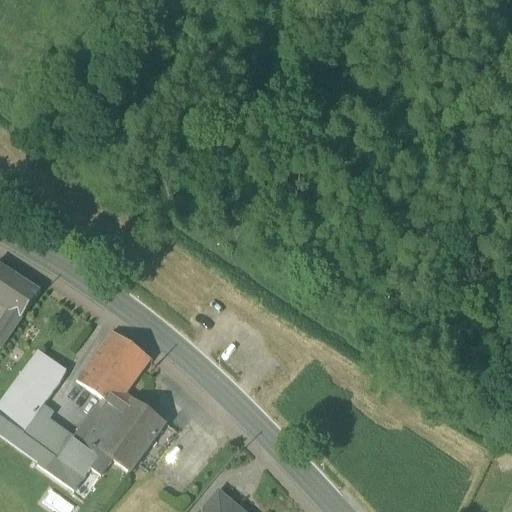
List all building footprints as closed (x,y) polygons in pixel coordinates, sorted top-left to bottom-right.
[(0,267),(0,304),(9,311),(19,318),(36,293),(0,267)] [(0,344),(19,318),(9,311),(0,322),(0,344)] [(103,401),(121,414),(131,400),(125,395),(150,361),(112,334),(76,382),(103,401)] [(0,405),(0,419),(22,436),(38,414),(37,414),(43,406),(60,383),(65,372),(39,353),(0,405)] [(58,462),(84,480),(91,470),(101,478),(112,462),(130,475),(166,425),(131,400),(121,414),(103,401),(75,439),(58,462)] [(54,413),(43,406),(37,414),(38,414),(22,436),(58,462),(75,439),(49,420),(54,413)] [(38,467),(74,493),(84,480),(58,462),(22,436),(0,419),(0,437),(6,441),(39,465),(38,467)] [(201,441),(163,480),(170,487),(208,447),(201,441)] [(239,511),(218,494),(202,511),(239,511)]
